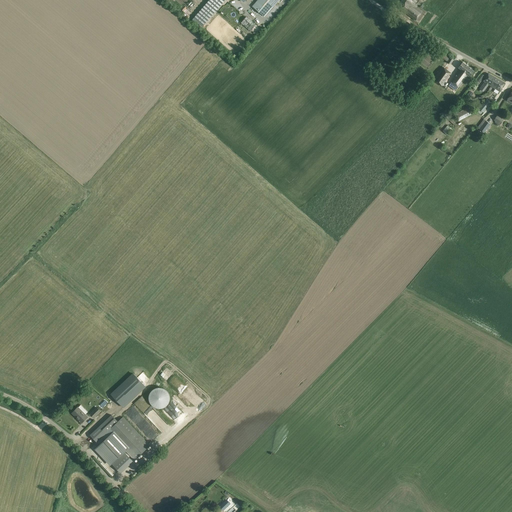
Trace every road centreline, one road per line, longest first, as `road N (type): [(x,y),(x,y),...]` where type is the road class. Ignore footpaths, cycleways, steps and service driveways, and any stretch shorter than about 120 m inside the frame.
road 1 (unclassified): [(136,511),(72,439),(0,392)]
road 2 (unclassified): [(511,82),(370,0)]
